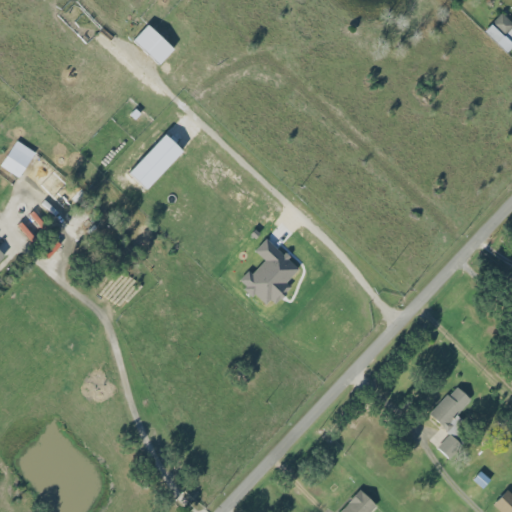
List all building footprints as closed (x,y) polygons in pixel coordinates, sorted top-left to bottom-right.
[(484,31),(507,52),(511,46),(511,23),(501,13),(484,31)] [(174,49),(148,24),(133,40),(159,65),(174,49)] [(146,190),(183,151),(165,134),(129,173),(146,190)] [(35,152),(16,140),(0,165),(0,166),(19,178),(35,152)] [(56,190),(64,180),(40,161),(32,171),(56,190)] [(48,258),(61,245),(54,239),(42,253),(48,258)] [(429,414),(450,434),(437,448),(449,460),(463,445),(454,436),(459,431),(450,422),(471,400),(456,386),(429,414)] [(473,480),(482,489),(490,480),(480,472),(473,480)] [(370,511),(376,506),(360,490),(338,511),(370,511)] [(499,511),(511,511),(511,495),(507,490),(493,505),(499,511)]
